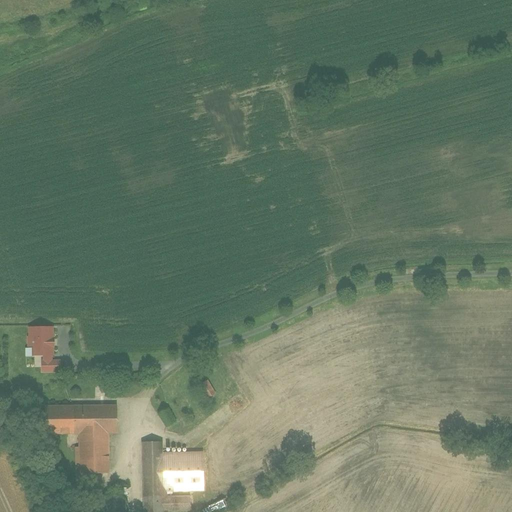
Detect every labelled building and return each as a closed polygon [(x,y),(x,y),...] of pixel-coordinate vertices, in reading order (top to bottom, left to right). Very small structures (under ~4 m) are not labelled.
[(56,328),(29,328),(29,349),(36,349),(35,360),(43,360),(43,376),(63,376),(63,359),(56,359),(56,328)] [(217,396),(208,382),(200,387),(209,401),(217,396)] [(118,408),(49,410),(50,438),(78,437),(80,477),(109,476),(108,437),(118,436),(118,408)] [(165,444),(141,444),(141,511),(190,511),(190,499),(166,499),(166,492),(203,492),(202,455),(165,456),(165,444)] [(103,504),(101,508),(100,511),(127,511),(127,507),(125,503),(122,500),(119,498),(114,497),(110,498),(106,500),(103,504)]
